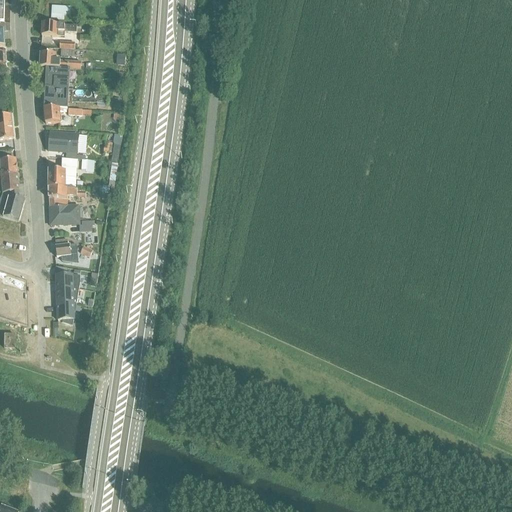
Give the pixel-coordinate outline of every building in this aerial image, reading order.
[(52,6),(51,20),(64,20),(65,15),(71,16),(71,8),(52,6)] [(43,25),(42,37),(64,38),(64,33),(77,34),(77,27),(43,25)] [(61,50),(75,51),(75,44),(60,42),(60,50),(61,50)] [(40,69),(70,70),(81,71),(82,63),(56,62),(57,56),(41,55),(40,69)] [(70,70),(40,69),(41,82),(46,82),(45,89),(69,90),(70,70)] [(69,90),(45,89),(44,109),(64,110),(68,111),(69,90)] [(64,110),(44,109),(46,124),(62,125),(60,113),(64,113),(64,110)] [(0,141),(14,140),(11,116),(0,116),(0,141)] [(82,162),(85,162),(85,158),(77,157),(77,154),(78,154),(79,136),(50,134),(48,152),(67,153),(67,161),(78,161),(82,162)] [(114,143),(111,162),(118,163),(122,136),(115,135),(114,143)] [(102,148),(101,152),(107,153),(107,152),(112,153),(113,144),(106,143),(105,148),(102,148)] [(0,176),(1,177),(18,175),(17,160),(0,160),(0,176)] [(78,161),(67,161),(63,160),(62,171),(49,171),(49,190),(76,192),(78,161)] [(85,162),(82,162),(81,173),(94,173),(95,163),(85,162)] [(103,187),(103,193),(109,194),(110,187),(115,188),(118,164),(112,164),(109,187),(103,186),(103,187)] [(3,194),(19,193),(18,175),(1,177),(0,176),(0,185),(2,186),(3,194)] [(76,192),(49,190),(50,208),(68,207),(68,198),(86,199),(86,193),(76,192)] [(0,217),(19,223),(25,202),(20,201),(19,193),(3,194),(0,201),(0,217)] [(68,207),(50,208),(51,227),(60,226),(60,225),(80,225),(79,207),(68,207)] [(82,226),(79,226),(79,233),(93,232),(92,226),(94,226),(94,222),(82,222),(82,226)] [(67,240),(55,242),(57,258),(61,258),(61,262),(79,265),(76,246),(68,246),(67,240)] [(84,248),(81,254),(90,258),(93,252),(84,248)] [(56,276),(68,276),(68,270),(56,268),(56,276)] [(68,276),(56,276),(57,291),(79,291),(80,278),(74,277),(74,276),(68,276)] [(79,291),(57,291),(58,305),(77,304),(79,291)] [(77,304),(58,305),(58,322),(63,322),(63,324),(73,327),(74,321),(75,321),(75,314),(77,304)] [(15,335),(5,335),(5,349),(15,349),(15,335)]
